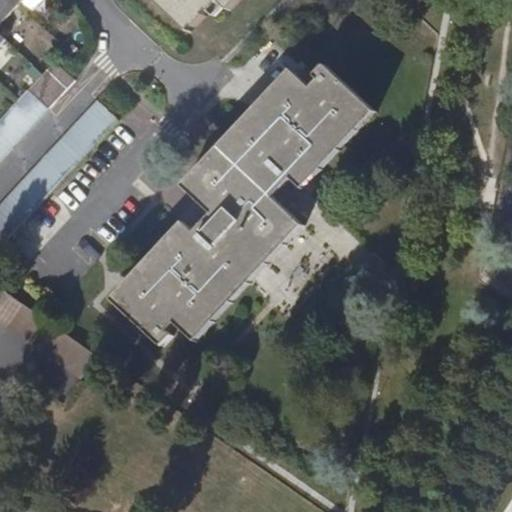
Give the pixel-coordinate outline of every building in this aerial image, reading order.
[(0,0),(0,22),(16,5),(10,0),(0,0)] [(162,0),(185,20),(188,16),(192,19),(202,7),(200,5),(205,1),(213,8),(220,0),(223,0),(228,3),(230,0),(162,0)] [(300,176),(372,98),(324,54),(314,65),(319,70),(311,79),(295,65),(189,182),(214,205),(197,223),(188,216),(116,295),(163,338),(173,327),(168,322),(176,313),(192,328),(299,210),(275,187),(293,169),(300,176)] [(185,178),(189,182),(295,65),(291,61),(185,178)] [(0,159),(73,83),(52,64),(24,93),(18,100),(0,118),(0,159)] [(375,101),(372,98),(300,176),(304,179),(375,101)] [(0,244),(115,121),(94,102),(0,202),(0,244)] [(304,214),(299,210),(192,328),(197,332),(304,214)] [(116,295),(188,216),(184,212),(112,292),(116,295)] [(4,285),(0,290),(0,294),(40,322),(45,315),(4,285)] [(0,315),(29,337),(40,322),(0,294),(0,315)] [(51,329),(94,359),(98,353),(56,323),(51,329)] [(94,359),(51,329),(40,345),(81,375),(94,359)]
